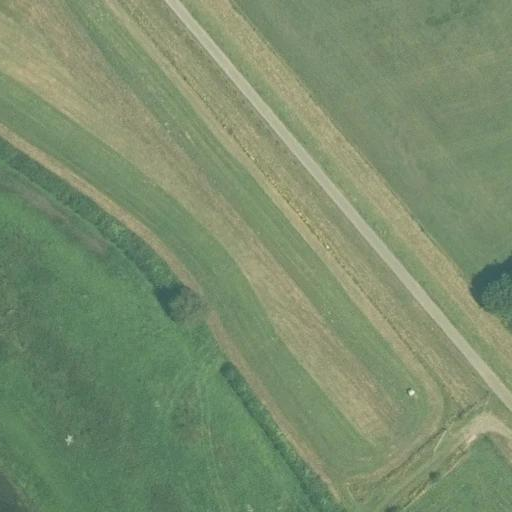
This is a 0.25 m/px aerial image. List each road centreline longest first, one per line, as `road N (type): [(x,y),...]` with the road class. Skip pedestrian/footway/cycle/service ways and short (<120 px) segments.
road 1 (unclassified): [(168,0),(511,405)]
road 2 (track): [(381,511),(486,425)]
